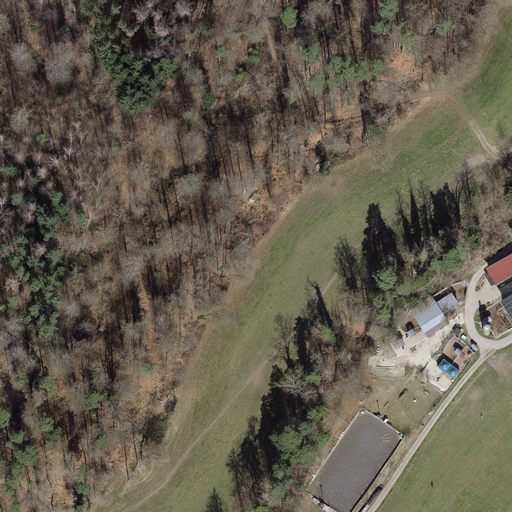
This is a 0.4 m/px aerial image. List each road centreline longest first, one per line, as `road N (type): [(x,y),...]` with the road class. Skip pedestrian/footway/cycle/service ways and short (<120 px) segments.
road 1 (track): [(83,0),(117,110),(127,234),(150,348),(134,462),(94,511)]
road 2 (track): [(511,153),(491,154),(458,92),(444,88),(330,118),(301,112),(261,17),(223,0)]
road 3 (track): [(498,345),(377,511)]
